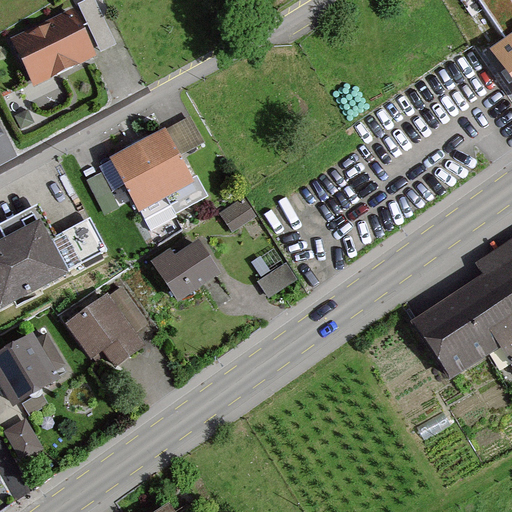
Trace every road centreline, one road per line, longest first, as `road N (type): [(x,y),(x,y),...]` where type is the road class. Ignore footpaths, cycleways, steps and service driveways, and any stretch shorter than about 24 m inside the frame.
road 1 (primary): [(51,511),(511,191)]
road 2 (residential): [(317,0),(0,176)]
